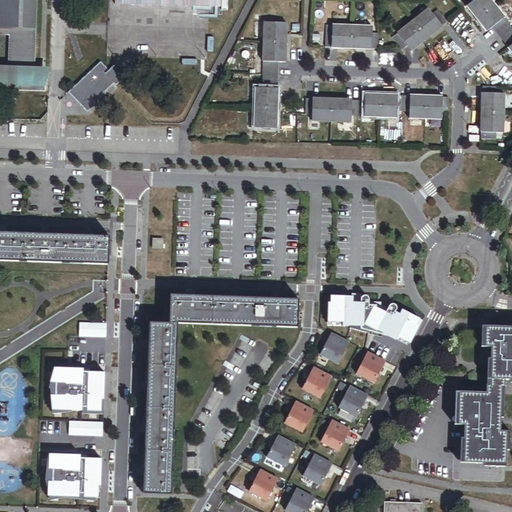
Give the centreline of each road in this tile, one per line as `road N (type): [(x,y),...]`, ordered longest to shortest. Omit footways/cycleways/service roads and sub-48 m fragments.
road 1 (residential): [(197,511),(303,343),(314,185)]
road 2 (residential): [(132,178),(120,511)]
road 3 (residential): [(317,69),(457,78),(453,173),(407,209)]
road 4 (tertiary): [(336,511),(449,297)]
road 5 (residential): [(132,178),(314,185)]
road 6 (unknown): [(309,283),(128,273)]
road 7 (residential): [(0,173),(132,178)]
